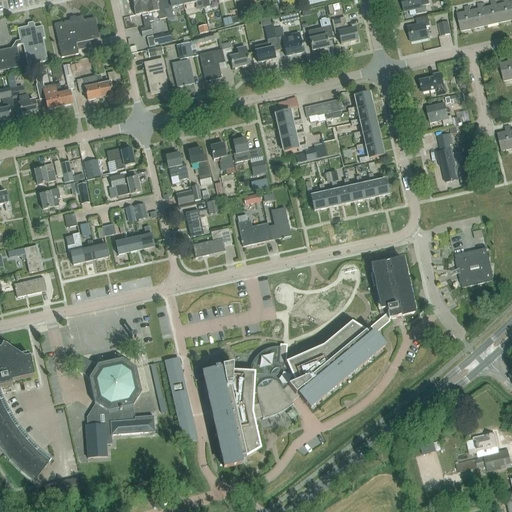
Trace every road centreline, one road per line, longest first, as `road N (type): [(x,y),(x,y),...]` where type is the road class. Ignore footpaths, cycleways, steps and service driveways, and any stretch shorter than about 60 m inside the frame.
road 1 (residential): [(141,125),(382,69)]
road 2 (secondary): [(287,511),(479,358)]
road 3 (residential): [(178,286),(410,229)]
road 4 (residential): [(0,325),(178,286)]
road 5 (residential): [(178,286),(141,125)]
road 6 (residential): [(410,229),(413,204),(382,69)]
road 7 (residential): [(0,156),(141,125)]
road 8 (residential): [(141,125),(114,0)]
road 9 (residential): [(460,335),(435,301),(420,238),(410,229)]
